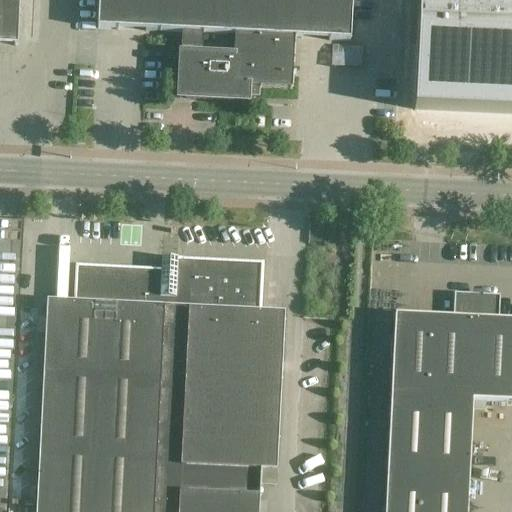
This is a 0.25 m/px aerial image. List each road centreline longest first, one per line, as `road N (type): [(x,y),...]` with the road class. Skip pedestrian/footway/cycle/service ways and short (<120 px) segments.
road 1 (tertiary): [(0,175),(511,200)]
road 2 (unknown): [(29,154),(54,0)]
